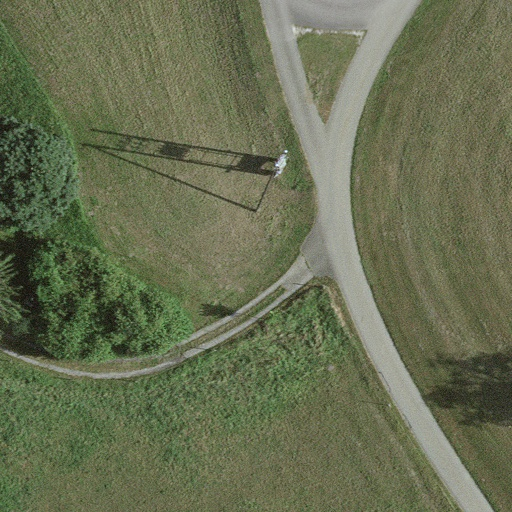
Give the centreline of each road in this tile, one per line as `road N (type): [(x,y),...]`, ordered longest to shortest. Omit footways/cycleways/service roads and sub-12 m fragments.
road 1 (track): [(335,244),(288,288),(192,353),(105,370),(0,344)]
road 2 (unclassified): [(328,182),(335,244),(360,300),(440,459),(479,511)]
road 3 (unclassified): [(269,0),(328,182)]
road 4 (unclassified): [(328,182),(392,15)]
